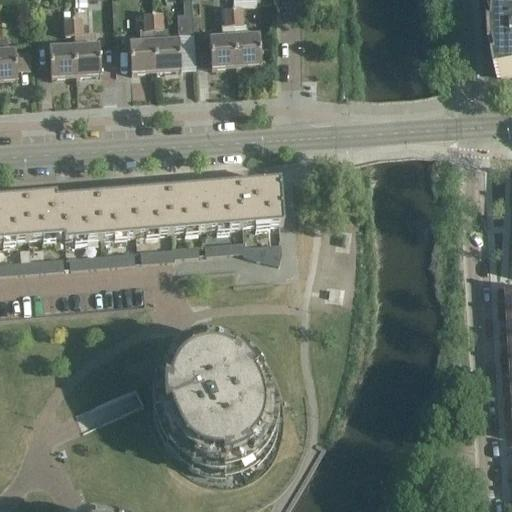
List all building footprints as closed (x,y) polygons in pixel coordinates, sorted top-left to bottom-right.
[(254,0),(232,0),(233,11),(255,11),(254,0)] [(511,7),(496,6),(494,34),(496,54),(501,81),(511,79),(511,7)] [(233,31),(242,30),(240,12),(232,13),(233,31)] [(223,31),(233,31),(232,13),(222,13),(223,31)] [(178,39),(192,38),(190,17),(176,18),(178,39)] [(153,35),(161,35),(160,18),(152,19),(153,35)] [(143,36),(153,35),(152,19),(142,19),(143,36)] [(71,25),(72,42),(81,41),(80,24),(71,25)] [(64,42),(72,42),(71,25),(63,25),(64,42)] [(258,39),(233,41),(235,72),(260,70),(258,39)] [(235,72),(233,41),(233,40),(208,42),(210,74),(235,72)] [(178,44),(153,45),(155,77),(180,76),(178,44)] [(155,77),(153,45),(128,47),(130,79),(155,77)] [(73,50),(75,82),(100,81),(98,49),(73,50)] [(50,84),(75,82),(73,50),(48,52),(50,84)] [(0,54),(0,86),(16,86),(14,54),(0,54)] [(238,190),(241,233),(282,229),(278,187),(238,190)] [(170,239),(241,233),(238,190),(167,196),(170,239)] [(99,244),(170,239),(167,196),(95,202),(99,244)] [(99,244),(95,202),(55,205),(55,200),(14,204),(18,247),(63,243),(63,247),(99,244)] [(0,248),(18,247),(14,204),(0,204),(0,248)] [(243,256),(243,253),(242,246),(203,249),(204,260),(242,257),(243,256)] [(181,262),(189,261),(188,250),(180,251),(181,262)] [(188,250),(189,261),(198,260),(197,250),(188,250)] [(266,267),(277,270),(280,260),(279,250),(268,251),(268,257),(266,267)] [(172,263),(173,263),(181,262),(180,251),(170,252),(171,256),(172,256),(172,263)] [(266,267),(268,257),(268,251),(256,252),(257,254),(254,264),(266,267)] [(254,264),(257,254),(256,252),(243,253),(243,256),(242,257),(242,261),(254,264)] [(161,257),(162,267),(173,266),(173,263),(172,263),(172,256),(171,256),(161,257)] [(151,268),(162,267),(161,257),(150,258),(151,268)] [(140,269),(151,268),(150,258),(139,259),(140,269)] [(123,260),(124,271),(135,270),(134,259),(123,260)] [(112,261),(113,272),(124,271),(123,260),(112,261)] [(101,262),(102,273),(113,272),(112,261),(101,262)] [(80,274),(91,273),(90,262),(80,263),(80,274)] [(91,273),(102,273),(101,262),(90,262),(91,273)] [(344,286),(347,264),(331,262),(328,283),(344,286)] [(70,275),(80,274),(80,263),(69,264),(70,275)] [(52,266),(53,277),(64,276),(63,265),(52,266)] [(41,267),(42,278),(53,277),(52,266),(41,267)] [(20,279),(31,278),(30,267),(19,268),(20,279)] [(30,267),(31,278),(42,278),(41,267),(30,267)] [(9,280),(20,279),(19,268),(8,269),(9,280)] [(0,281),(9,280),(8,269),(0,269),(0,281)] [(180,504),(303,453),(246,318),(124,368),(138,402),(180,504)] [(141,511),(134,496),(95,511),(141,511)]
